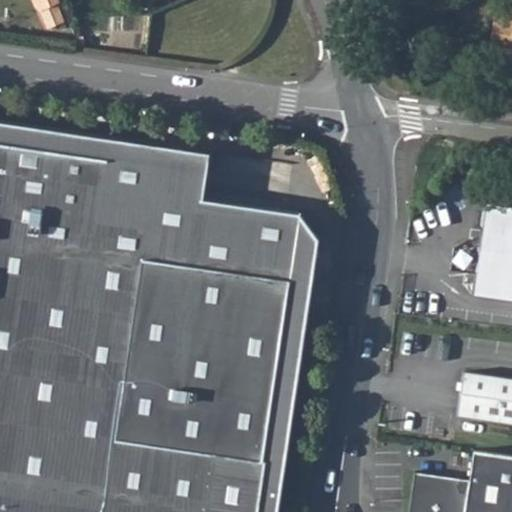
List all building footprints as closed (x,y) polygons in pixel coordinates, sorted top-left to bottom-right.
[(511,0),(491,0),(484,47),(511,51),(511,0)] [(208,142),(0,112),(0,511),(280,511),(318,226),(299,201),(246,193),(201,187),(208,142)] [(252,148),(208,142),(201,187),(246,193),(252,148)] [(511,205),(484,202),(482,214),(472,293),(511,297),(511,205)] [(511,380),(460,373),(456,414),(511,422),(511,380)] [(415,472),(409,511),(511,511),(511,452),(477,448),(471,479),(415,472)]
